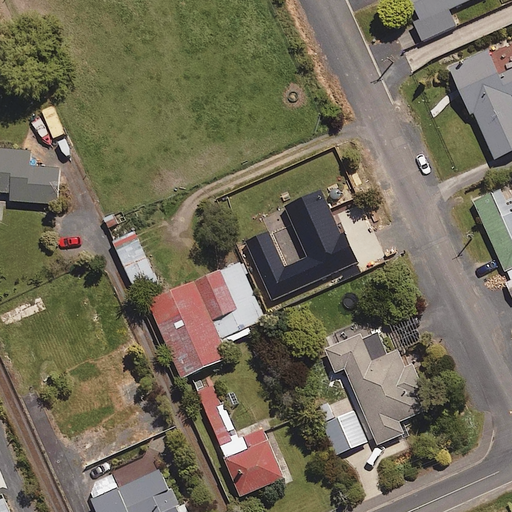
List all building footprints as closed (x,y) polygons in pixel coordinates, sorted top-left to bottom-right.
[(408,0),(416,18),(412,20),(421,42),(456,26),(449,10),(472,0),(408,0)] [(511,70),(499,76),(488,51),(450,67),(471,115),(476,113),(496,159),(511,151),(511,97),(511,96),(511,70)] [(0,150),(0,192),(12,193),(12,201),(57,204),(59,168),(30,167),(31,153),(0,150)] [(511,187),(511,186),(475,202),(510,281),(504,284),(511,302),(511,187)] [(272,212),(263,189),(228,204),(225,196),(216,199),(229,230),(272,212)] [(159,286),(135,234),(114,244),(138,296),(159,286)] [(265,320),(241,263),(149,303),(181,379),(232,358),(226,344),(251,333),(249,327),(265,320)] [(0,325),(14,357),(30,350),(22,329),(16,332),(8,314),(0,317),(0,325)] [(372,362),(361,335),(324,351),(334,374),(345,369),(378,445),(404,434),(399,422),(424,412),(417,395),(424,392),(413,365),(405,368),(398,351),(372,362)] [(239,441),(214,382),(196,390),(230,469),(241,497),(283,480),(263,431),(239,441)] [(166,429),(144,395),(129,405),(150,439),(166,429)] [(367,443),(349,397),(318,409),(336,455),(367,443)] [(168,492),(159,471),(92,501),(97,511),(183,511),(174,490),(168,492)]
